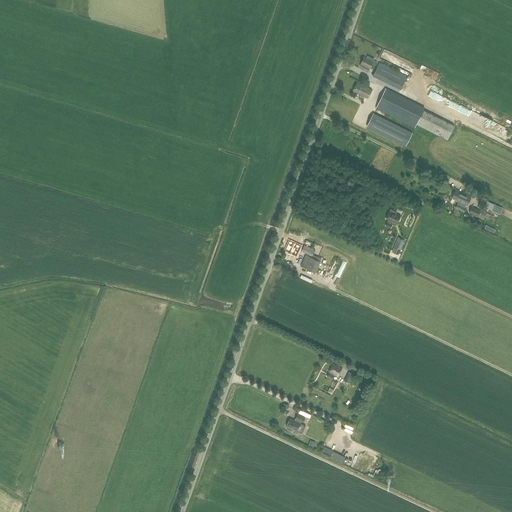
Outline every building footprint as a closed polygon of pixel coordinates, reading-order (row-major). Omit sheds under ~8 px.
[(409,67),(413,60),(387,47),(383,55),(386,56),(384,60),(398,68),(400,63),(409,67)] [(370,68),(373,61),(364,57),(362,57),(361,60),(362,60),(361,63),(370,68)] [(409,69),(412,70),(407,79),(414,83),(421,69),(415,66),(417,62),(413,61),(409,69)] [(407,76),(379,62),(373,75),(400,89),(407,76)] [(426,71),(429,66),(422,62),(419,67),(426,71)] [(353,91),(368,98),(372,90),(357,82),(353,91)] [(416,123),(423,110),(424,107),(386,88),(376,108),(414,127),(416,123)] [(371,117),(375,107),(366,104),(362,114),(371,117)] [(416,123),(448,139),(455,125),(423,110),(416,123)] [(405,145),(411,133),(373,114),(367,126),(405,145)] [(456,189),(452,198),(459,201),(458,204),(457,204),(455,208),(464,212),(466,208),(461,205),(462,203),(467,205),(471,197),(456,189)] [(482,198),(478,207),(483,209),(484,207),(487,201),(482,198)] [(492,220),(494,215),(497,217),(499,214),(491,210),(489,214),(472,206),(469,212),(483,218),(484,217),(492,220)] [(391,228),(392,224),(391,223),(392,221),(397,224),(401,215),(396,213),(396,212),(390,209),(386,219),(388,220),(386,226),(391,228)] [(398,237),(392,251),(398,254),(405,239),(398,237)] [(302,244),(291,240),(287,251),(298,255),(302,244)] [(304,244),(301,251),(312,256),(315,249),(304,244)] [(306,254),(300,266),(315,272),(321,261),(306,254)] [(333,363),(329,371),(337,376),(341,368),(333,363)] [(350,383),(354,374),(349,371),(344,380),(350,383)] [(292,430),(293,428),(297,430),(301,423),(300,422),(301,420),(303,421),(305,417),(297,414),(296,417),(296,418),(295,420),(290,418),(287,425),(287,427),(287,428),(291,430),(292,430)] [(321,452),(331,457),(334,451),(324,446),(321,452)]
